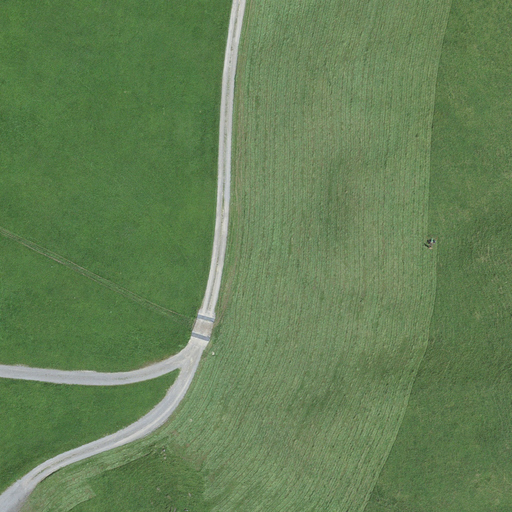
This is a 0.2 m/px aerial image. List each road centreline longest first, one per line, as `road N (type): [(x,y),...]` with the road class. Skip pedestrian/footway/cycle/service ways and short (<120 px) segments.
road 1 (track): [(0,497),(52,453),(172,396),(211,333),(229,242),(244,0)]
road 2 (track): [(211,333),(159,357),(90,361),(0,351)]
